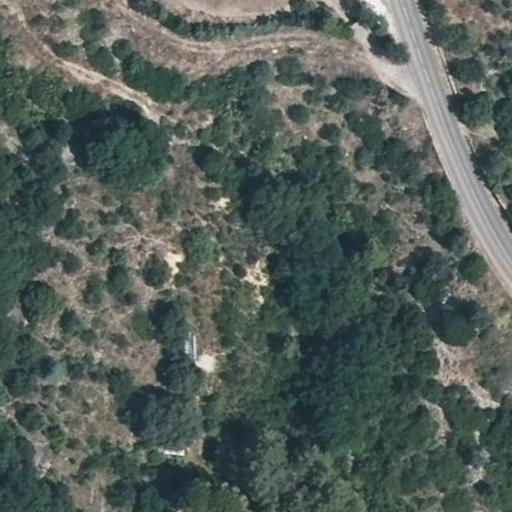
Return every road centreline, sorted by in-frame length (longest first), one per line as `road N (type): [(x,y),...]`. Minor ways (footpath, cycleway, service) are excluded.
road 1 (unclassified): [(430,81),(327,41),(288,35),(193,42),(127,0)]
road 2 (tertiary): [(511,255),(451,147),(430,81)]
